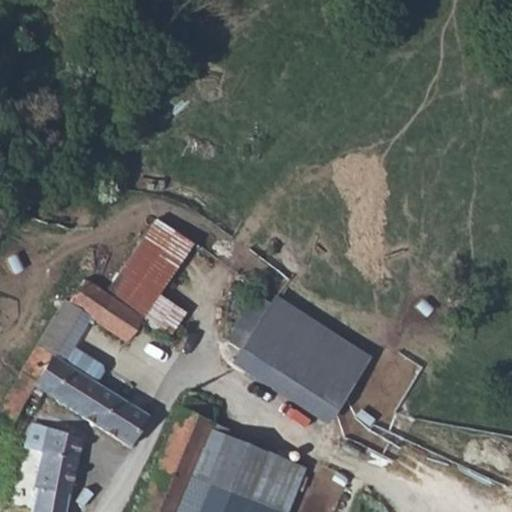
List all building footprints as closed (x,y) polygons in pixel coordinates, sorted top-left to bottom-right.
[(149,217),(97,290),(112,301),(138,319),(164,338),(182,313),(153,294),(191,242),(151,214),(149,217)] [(121,342),(138,319),(112,301),(92,287),(82,279),(66,303),(81,314),(121,342)] [(239,345),(231,358),(327,418),(366,357),(256,289),(226,337),(239,345)] [(48,353),(50,354),(81,314),(66,303),(33,344),(48,353)] [(29,384),(48,353),(33,344),(14,375),(29,384)] [(45,394),(64,363),(50,354),(48,353),(29,384),(45,394)] [(127,444),(144,415),(64,363),(45,394),(127,444)] [(0,404),(12,411),(29,384),(14,375),(0,397),(0,404)] [(175,407),(133,511),(168,511),(186,471),(197,443),(205,446),(216,423),(211,421),(217,407),(183,396),(175,407)] [(0,404),(0,424),(2,426),(12,411),(0,404)] [(27,511),(61,511),(78,439),(28,420),(28,421),(24,433),(36,438),(28,483),(32,486),(27,511)] [(168,511),(276,511),(296,462),(263,448),(214,427),(205,446),(197,443),(186,471),(168,511)]
